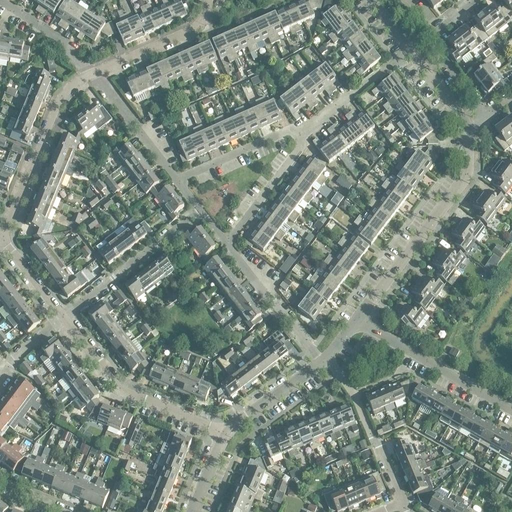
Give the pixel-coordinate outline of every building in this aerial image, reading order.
[(35,0),(34,2),(40,6),(36,12),(40,14),(48,0),(35,0)] [(48,0),(40,14),(43,17),(47,11),(53,15),(63,0),(48,0)] [(58,26),(62,29),(76,7),(66,0),(56,16),(62,20),(58,26)] [(161,0),(164,6),(158,9),(166,27),(176,22),(166,0),(161,0)] [(171,0),(166,0),(176,22),(187,17),(179,0),(177,0),(173,2),(171,0)] [(306,0),(305,0),(296,4),(304,22),(314,18),(311,11),(317,9),(321,10),(322,0),(306,0)] [(425,0),(433,9),(443,2),(441,0),(425,0)] [(511,0),(502,0),(508,7),(503,11),(511,21),(511,0)] [(325,1),(322,12),(325,16),(323,18),(330,27),(345,15),(338,6),(336,3),(325,1)] [(296,4),(285,9),(296,34),(298,37),(302,35),(301,32),(298,25),(304,22),(296,4)] [(152,12),(149,5),(145,7),(155,31),(166,27),(158,9),(152,12)] [(75,29),(86,13),(76,7),(62,29),(65,32),(69,26),(75,29)] [(140,9),(143,15),(137,18),(145,36),(155,31),(145,7),(140,9)] [(511,21),(503,11),(502,9),(497,13),(492,7),(483,13),(498,32),(511,21)] [(285,9),(275,14),(283,32),(289,29),(292,35),(293,35),(294,38),(298,37),(296,34),(285,9)] [(482,12),(473,19),(474,20),(480,28),(476,32),(484,43),(498,32),(483,13),(482,12)] [(85,35),(95,20),(86,13),(75,29),(81,33),(77,39),(81,41),(85,35)] [(131,21),(128,14),(124,16),(135,41),(145,36),(137,18),(131,21)] [(280,41),(277,34),(283,32),(275,14),(264,19),(275,43),(280,41)] [(330,27),(334,32),(328,37),(331,41),(352,24),(345,15),(330,27)] [(119,18),(122,25),(116,28),(124,45),(135,41),(124,16),(119,18)] [(268,38),(271,45),(275,43),(264,19),(254,23),(262,41),(268,38)] [(105,26),(95,20),(85,35),(94,42),(100,33),(108,38),(116,34),(111,23),(105,26)] [(259,50),(256,44),(262,41),(254,23),(244,28),(254,52),(259,50)] [(334,44),(340,40),(344,45),(359,33),(352,24),(331,41),(334,44)] [(247,48),(250,54),(254,52),(244,28),(233,32),(241,50),(247,48)] [(484,43),(476,32),(474,30),(470,34),(465,28),(462,30),(461,28),(455,33),(456,34),(456,35),(470,53),(484,43)] [(238,60),(235,53),(241,50),(233,32),(223,37),(234,61),(238,60)] [(344,45),(348,50),(342,55),(345,59),(366,42),(359,33),(344,45)] [(456,35),(456,34),(455,33),(448,38),(450,39),(447,42),(453,49),(448,53),(457,64),(470,53),(456,35)] [(227,57),(229,63),(234,61),(223,37),(212,42),(220,60),(227,57)] [(9,59),(12,42),(0,40),(0,61),(8,63),(9,59)] [(24,44),(12,42),(9,59),(28,62),(30,49),(23,48),(24,44)] [(345,59),(348,62),(354,58),(358,63),(373,51),(366,42),(345,59)] [(214,70),(211,64),(217,61),(209,43),(199,48),(209,72),(214,70)] [(324,47),(319,51),(323,55),(328,52),(324,47)] [(196,70),(199,76),(209,72),(199,48),(188,53),(196,70)] [(373,51),(358,63),(362,69),(356,73),(359,77),(380,61),(373,51)] [(193,80),(190,73),(196,70),(188,53),(178,57),(189,82),(193,80)] [(474,77),(481,86),(498,72),(491,64),(497,59),(493,54),(482,63),(486,68),(474,77)] [(181,77),(184,83),(189,82),(178,57),(167,62),(175,80),(181,77)] [(172,89),(169,82),(175,80),(167,62),(157,67),(168,91),(172,89)] [(325,65),(316,72),(332,93),(336,91),(332,85),(337,81),(325,65)] [(157,67),(146,71),(154,89),(161,86),(163,93),(168,91),(157,67)] [(24,85),(30,87),(47,95),(51,87),(49,87),(50,83),(47,81),(50,75),(37,70),(35,76),(32,75),(28,77),(27,79),(24,85)] [(154,89),(146,71),(136,76),(144,94),(147,100),(151,98),(148,92),(154,89)] [(329,96),(332,93),(316,72),(307,79),(319,95),(324,91),(329,96)] [(482,87),(480,88),(486,95),(487,94),(488,94),(492,91),(496,96),(503,90),(511,83),(511,79),(510,77),(505,81),(498,72),(481,86),(482,87)] [(133,98),(144,94),(136,76),(125,81),(133,98)] [(380,92),(384,98),(400,86),(393,76),(372,93),(375,97),(380,92)] [(257,77),(250,80),(253,86),(260,83),(257,77)] [(314,99),(319,95),(307,79),(298,86),(314,107),(318,105),(314,99)] [(311,110),(314,107),(298,86),(289,93),(301,109),(306,105),(311,110)] [(384,98),(388,103),(383,107),(386,111),(407,95),(400,86),(384,98)] [(30,87),(26,99),(41,105),(43,101),(44,102),(47,95),(30,87)] [(6,91),(5,94),(14,97),(20,99),(21,97),(15,94),(6,91)] [(280,100),(277,102),(281,107),(283,105),(296,122),(300,118),(296,113),(301,109),(289,93),(280,100)] [(386,111),(389,115),(394,111),(398,116),(414,104),(407,95),(386,111)] [(267,105),(264,98),(259,100),(271,125),(281,120),(273,102),(267,105)] [(26,99),(21,110),(37,116),(41,105),(26,99)] [(260,129),(271,125),(259,100),(255,102),(258,109),(252,111),(260,129)] [(398,116),(402,121),(397,125),(400,129),(421,113),(414,104),(398,116)] [(84,114),(95,127),(98,131),(112,120),(102,107),(97,111),(94,106),(84,114)] [(246,114),(243,107),(239,109),(250,134),(260,129),(252,111),(246,114)] [(234,111),(237,118),(231,121),(239,139),(250,134),(239,109),(234,111)] [(21,110),(17,121),(32,127),(37,116),(21,110)] [(349,115),(365,136),(374,128),(362,113),(357,117),(352,112),(349,115)] [(400,129),(403,133),(408,129),(413,134),(428,122),(421,113),(400,129)] [(95,127),(84,114),(75,121),(81,129),(76,134),(81,138),(95,127)] [(356,143),(365,136),(349,115),(345,117),(349,123),(344,127),(356,143)] [(502,121),(511,133),(511,116),(510,118),(509,116),(502,121)] [(225,123),(222,117),(218,118),(229,143),(239,139),(231,121),(225,123)] [(214,120),(217,127),(210,130),(218,148),(229,143),(218,118),(214,120)] [(32,127),(17,121),(12,132),(23,137),(21,141),(27,144),(32,132),(31,131),(32,127)] [(504,152),(511,146),(511,133),(502,121),(496,126),(497,128),(495,130),(501,138),(496,141),(504,152)] [(435,131),(428,122),(413,134),(420,143),(425,139),(428,142),(428,145),(438,145),(438,135),(435,131)] [(204,133),(201,126),(197,128),(208,152),(218,148),(210,130),(204,133)] [(347,150),(356,143),(344,127),(339,131),(334,126),(331,128),(347,150)] [(193,130),(196,136),(189,139),(197,157),(208,152),(197,128),(193,130)] [(338,157),(347,150),(331,128),(327,131),(331,137),(326,141),(338,157)] [(74,153),(81,138),(76,134),(73,140),(64,136),(59,147),(74,153)] [(179,144),(184,155),(180,157),(183,164),(187,162),(197,157),(189,139),(179,144)] [(338,157),(326,141),(321,145),(316,140),(312,143),(329,164),(338,157)] [(22,156),(25,150),(13,145),(11,151),(22,156)] [(124,166),(137,155),(129,146),(121,152),(118,148),(113,152),(124,166)] [(384,152),(380,146),(376,150),(380,155),(384,152)] [(70,165),(74,153),(59,147),(57,151),(56,150),(53,158),(70,165)] [(411,161),(426,173),(433,164),(433,163),(438,157),(438,147),(428,147),(428,150),(424,156),(418,152),(411,161)] [(369,153),(366,156),(372,164),(377,160),(372,153),(369,153)] [(131,175),(146,164),(141,158),(139,159),(137,155),(124,166),(131,175)] [(65,176),(70,165),(53,158),(50,165),(51,166),(50,170),(65,176)] [(327,179),(321,175),(326,170),(310,158),(303,167),(324,183),(327,179)] [(407,166),(401,162),(398,166),(419,182),(426,173),(411,161),(407,166)] [(499,162),(495,167),(511,180),(511,162),(510,166),(503,161),(501,163),(499,162)] [(138,185),(152,175),(149,171),(150,170),(146,164),(131,175),(138,185)] [(395,170),(401,174),(397,179),(412,191),(419,182),(398,166),(395,170)] [(3,172),(0,178),(0,188),(7,192),(15,173),(16,172),(4,167),(2,172),(3,172)] [(316,183),(321,187),(324,183),(303,167),(296,176),(312,188),(316,183)] [(505,195),(511,185),(511,180),(495,167),(491,172),(493,174),(491,176),(498,181),(494,186),(505,195)] [(61,187),(65,176),(50,170),(45,181),(61,187)] [(152,175),(138,185),(146,194),(150,191),(153,195),(158,191),(155,187),(159,184),(152,175)] [(296,176),(289,185),(310,201),(315,205),(318,201),(313,197),(313,198),(308,193),(312,188),(296,176)] [(116,187),(112,181),(109,177),(104,181),(111,191),(116,187)] [(340,177),(336,183),(345,190),(349,184),(340,177)] [(383,177),(380,181),(384,184),(406,200),(412,191),(397,179),(393,185),(387,180),(383,177)] [(56,198),(61,187),(45,181),(41,192),(56,198)] [(382,188),(387,192),(383,197),(399,209),(406,200),(384,184),(382,188)] [(302,201),(307,205),(310,201),(289,185),(282,195),(298,206),(302,201)] [(163,208),(176,198),(169,188),(161,194),(158,191),(153,195),(163,208)] [(481,193),(477,198),(497,213),(506,200),(495,192),(491,197),(484,191),(482,194),(481,193)] [(51,210),(56,198),(41,192),(39,195),(38,195),(34,203),(51,210)] [(299,216),(294,212),(298,206),(282,195),(275,204),(296,220),(299,216)] [(379,203),(374,198),(371,202),(392,218),(399,209),(383,197),(379,203)] [(173,221),(178,217),(176,214),(184,208),(176,198),(163,208),(173,221)] [(487,225),(497,213),(477,198),(473,203),(474,204),(473,207),(480,212),(476,217),(487,225)] [(368,206),(373,210),(369,216),(385,227),(392,218),(371,202),(368,206)] [(47,221),(51,210),(34,203),(31,210),(33,210),(31,214),(47,221)] [(288,219),(293,223),(296,220),(275,204),(268,213),(284,225),(288,219)] [(285,234),(280,230),(284,225),(268,213),(262,222),(282,238),(285,234)] [(40,236),(47,221),(31,214),(27,225),(37,229),(33,237),(40,236)] [(365,221),(360,217),(357,220),(378,236),(385,227),(369,216),(365,221)] [(127,230),(137,243),(147,236),(142,230),(139,226),(133,219),(124,226),(127,230)] [(459,221),(455,226),(475,241),(485,228),(474,220),(470,225),(463,219),(461,222),(459,221)] [(354,224),(359,228),(355,234),(371,246),(378,236),(357,220),(354,224)] [(274,237),(280,241),(282,238),(262,222),(254,231),(270,243),(274,237)] [(466,253),(475,241),(455,226),(451,231),(453,232),(451,235),(458,240),(455,245),(466,253)] [(184,236),(195,249),(208,239),(200,229),(192,235),(189,232),(184,236)] [(137,243),(127,230),(117,238),(127,251),(137,243)] [(251,248),(254,245),(263,252),(270,243),(254,231),(248,240),(245,244),(251,248)] [(127,251),(117,238),(114,234),(104,241),(107,245),(118,258),(127,251)] [(51,250),(40,236),(33,237),(39,244),(30,251),(33,254),(32,255),(37,261),(51,250)] [(349,242),(344,238),(341,242),(362,258),(369,248),(353,236),(349,242)] [(208,239),(195,249),(205,262),(210,258),(207,255),(215,248),(208,239)] [(338,245),(343,250),(339,255),(355,267),(362,258),(341,242),(338,245)] [(98,252),(108,266),(118,258),(107,245),(98,252)] [(272,249),(265,259),(274,265),(281,256),(272,249)] [(440,251),(436,256),(456,271),(466,258),(454,250),(451,255),(444,249),(442,252),(440,251)] [(495,249),(491,253),(500,260),(506,253),(502,250),(500,253),(495,249)] [(59,260),(51,250),(37,261),(42,268),(43,267),(45,270),(59,260)] [(335,260),(330,256),(327,260),(348,276),(355,267),(339,255),(335,260)] [(447,283),(456,271),(436,256),(432,261),(434,262),(432,265),(439,270),(435,275),(447,283)] [(285,275),(295,262),(289,257),(279,270),(280,271),(285,275)] [(154,265),(164,279),(174,271),(164,258),(154,265)] [(210,258),(205,262),(208,266),(204,269),(211,279),(224,268),(217,259),(213,262),(210,258)] [(66,269),(59,260),(45,270),(48,273),(46,274),(51,281),(66,269)] [(304,260),(300,264),(307,270),(310,265),(304,260)] [(324,263),(330,268),(326,273),(341,285),(348,276),(327,260),(324,263)] [(154,265),(144,273),(155,286),(164,279),(154,265)] [(211,279),(218,288),(233,277),(228,271),(227,272),(224,268),(211,279)] [(73,279),(66,269),(51,281),(56,287),(58,286),(60,289),(73,279)] [(135,280),(145,294),(155,286),(144,273),(135,280)] [(322,278),(316,274),(313,278),(334,294),(341,285),(326,273),(322,278)] [(0,294),(10,287),(3,277),(0,279),(0,294)] [(233,277),(218,288),(226,298),(239,288),(237,284),(238,283),(233,277)] [(419,279),(415,284),(435,299),(444,286),(433,278),(429,283),(422,277),(421,280),(419,279)] [(310,282),(316,286),(312,291),(327,303),(334,294),(313,278),(310,282)] [(73,279),(60,289),(67,298),(81,288),(73,279)] [(145,294),(135,280),(125,288),(135,301),(145,294)] [(283,284),(280,287),(286,292),(288,288),(283,284)] [(425,312),(435,299),(415,284),(411,289),(413,290),(411,293),(418,298),(414,303),(425,312)] [(0,300),(4,306),(18,296),(10,287),(0,294),(0,300)] [(239,288),(226,298),(233,307),(248,296),(243,290),(241,291),(239,288)] [(127,301),(120,291),(114,295),(122,305),(127,301)] [(320,312),(327,303),(312,291),(308,296),(302,292),(299,296),(305,300),(320,312)] [(12,316),(25,306),(18,296),(4,306),(12,316)] [(248,296),(233,307),(241,317),(254,307),(251,303),(253,302),(248,296)] [(320,312),(305,300),(298,310),(313,321),(320,312)] [(465,301),(460,308),(465,311),(469,305),(465,301)] [(109,315),(112,313),(113,312),(105,302),(88,315),(95,325),(109,315)] [(12,316),(7,320),(14,329),(19,325),(32,315),(25,306),(12,316)] [(426,315),(415,306),(412,311),(405,306),(403,308),(401,307),(397,312),(399,314),(395,319),(407,328),(410,323),(417,328),(426,315)] [(254,307),(241,317),(251,330),(262,321),(260,317),(261,316),(254,307)] [(40,325),(32,315),(19,325),(26,335),(40,325)] [(102,336),(112,328),(116,324),(109,315),(95,325),(98,328),(97,329),(102,336)] [(124,334),(116,324),(112,328),(102,336),(106,342),(108,341),(110,344),(124,334)] [(111,348),(116,355),(131,343),(124,334),(110,344),(113,347),(111,348)] [(285,343),(278,334),(265,344),(268,348),(278,361),(288,354),(281,346),(285,343)] [(49,360),(62,349),(55,340),(41,350),(45,355),(40,359),(44,364),(49,360)] [(131,343),(116,355),(121,361),(123,360),(125,363),(138,353),(131,343)] [(258,355),(270,370),(276,365),(275,364),(278,361),(268,348),(258,355)] [(62,349),(49,360),(56,369),(70,358),(66,352),(64,353),(62,349)] [(459,353),(452,349),(449,355),(456,359),(459,353)] [(230,350),(226,353),(230,358),(233,362),(238,358),(235,354),(234,355),(230,350)] [(138,353),(125,363),(133,373),(137,369),(142,376),(145,372),(149,366),(138,353)] [(249,363),(259,376),(262,374),(263,375),(270,370),(258,355),(249,363)] [(70,358),(56,369),(63,378),(76,368),(74,366),(76,364),(70,358)] [(145,372),(142,376),(149,379),(153,380),(152,382),(160,385),(167,368),(155,363),(152,362),(149,366),(145,372)] [(27,377),(33,373),(25,363),(20,367),(27,377)] [(239,370),(251,385),(257,380),(256,379),(259,376),(249,363),(239,370)] [(218,367),(211,371),(215,379),(222,376),(218,367)] [(76,368),(63,378),(71,388),(84,378),(76,368)] [(167,368),(160,385),(167,388),(168,386),(172,388),(178,373),(167,368)] [(230,378),(240,391),(243,388),(244,390),(251,385),(239,370),(230,378)] [(178,373),(172,388),(175,389),(175,391),(182,394),(189,377),(178,373)] [(189,377),(182,394),(189,397),(190,396),(194,397),(200,382),(189,377)] [(84,378),(71,388),(78,398),(91,387),(84,378)] [(230,378),(216,388),(217,395),(218,400),(227,394),(230,398),(240,391),(230,378)] [(0,406),(0,434),(1,435),(7,426),(13,431),(18,425),(23,429),(27,423),(22,419),(31,408),(36,412),(41,406),(35,402),(40,396),(20,381),(0,406)] [(391,385),(387,387),(393,404),(395,403),(396,405),(404,402),(403,400),(405,399),(404,396),(408,394),(409,381),(399,385),(392,388),(391,385)] [(411,400),(422,406),(431,390),(426,387),(425,390),(409,381),(408,394),(413,397),(411,400)] [(200,382),(194,397),(205,402),(209,392),(217,395),(216,388),(200,382)] [(78,398),(91,414),(99,403),(96,400),(99,397),(91,387),(78,398)] [(377,394),(382,409),(393,404),(387,387),(383,389),(384,392),(377,394)] [(431,390),(422,406),(432,411),(439,398),(433,395),(435,392),(431,390)] [(366,396),(374,417),(384,412),(382,409),(377,394),(371,397),(370,394),(366,396)] [(432,411),(441,417),(450,401),(446,399),(445,401),(439,398),(432,411)] [(441,417),(439,421),(449,427),(451,423),(459,409),(453,406),(454,404),(450,401),(444,412),(441,417)] [(108,427),(114,412),(111,410),(112,409),(99,404),(99,403),(91,414),(99,418),(97,422),(108,427)] [(344,429),(351,427),(354,433),(358,431),(348,407),(337,411),(344,429)] [(451,423),(449,427),(459,433),(461,428),(470,413),(466,410),(465,412),(459,409),(451,423)] [(341,438),(339,432),(344,429),(337,411),(326,416),(337,440),(341,438)] [(119,412),(118,413),(114,412),(108,427),(120,432),(122,427),(128,429),(133,417),(119,412)] [(473,417),(474,415),(470,413),(461,428),(471,434),(479,420),(473,417)] [(329,436),(332,442),(337,440),(326,416),(316,420),(323,438),(329,436)] [(134,425),(141,428),(143,422),(136,419),(134,425)] [(320,447),(317,440),(323,438),(316,420),(305,424),(315,449),(320,447)] [(479,420),(471,434),(469,438),(478,444),(490,424),(486,421),(484,424),(479,420)] [(308,444),(311,451),(315,449),(305,424),(294,429),(302,447),(308,444)] [(493,429),(494,426),(490,424),(478,444),(488,450),(499,432),(493,429)] [(381,428),(382,430),(377,432),(378,436),(391,431),(389,425),(381,428)] [(294,429),(284,433),(295,458),(296,461),(301,459),(299,456),(297,449),(302,447),(294,429)] [(85,432),(83,437),(90,441),(92,436),(85,432)] [(488,450),(498,455),(501,451),(510,435),(505,433),(504,435),(499,432),(488,450)] [(68,443),(71,436),(64,433),(61,440),(68,443)] [(192,441),(171,433),(166,444),(187,453),(192,441)] [(287,453),(290,460),(295,458),(284,433),(274,437),(281,455),(287,453)] [(498,455),(511,463),(511,436),(510,435),(501,451),(498,455)] [(274,437),(263,442),(269,456),(262,459),(267,469),(274,467),(271,460),(281,455),(274,437)] [(366,441),(359,443),(361,449),(368,446),(366,441)] [(400,463),(414,457),(418,455),(414,444),(409,446),(407,441),(393,447),(400,463)] [(82,444),(79,452),(86,455),(90,447),(82,444)] [(161,455),(167,458),(167,457),(182,464),(187,453),(166,444),(161,455)] [(6,445),(2,450),(0,452),(0,462),(4,466),(18,447),(15,445),(11,449),(6,445)] [(24,459),(18,455),(22,450),(18,447),(4,466),(13,473),(15,470),(24,459)] [(24,459),(15,470),(23,473),(21,476),(32,480),(41,458),(43,454),(39,453),(37,457),(34,462),(28,460),(24,458),(24,459)] [(167,458),(161,455),(157,466),(162,468),(178,475),(182,464),(167,457),(167,458)] [(404,473),(418,468),(420,467),(426,465),(424,461),(421,462),(420,461),(416,462),(414,457),(400,463),(404,473)] [(49,468),(43,466),(45,460),(41,458),(32,480),(42,484),(49,468)] [(253,469),(246,467),(242,477),(260,485),(264,474),(265,472),(260,460),(256,461),(253,469)] [(61,467),(57,465),(54,471),(49,468),(42,484),(52,488),(61,467)] [(155,465),(153,471),(157,472),(154,478),(158,480),(173,486),(178,475),(162,468),(157,466),(155,465)] [(61,467),(52,488),(62,493),(68,476),(63,474),(65,468),(61,467)] [(418,468),(404,473),(408,484),(423,478),(420,472),(422,470),(420,467),(418,468)] [(484,479),(487,474),(480,470),(477,475),(484,479)] [(81,475),(77,473),(74,479),(68,476),(62,493),(72,497),(81,475)] [(369,500),(375,498),(377,500),(381,498),(379,494),(385,491),(378,474),(372,476),(361,480),(369,500)] [(88,485),(83,482),(85,477),(81,475),(72,497),(82,501),(88,485)] [(423,478),(408,484),(413,495),(416,494),(420,503),(432,492),(433,491),(429,482),(427,476),(423,478)] [(264,494),(257,491),(260,485),(242,477),(237,488),(262,498),(264,494)] [(169,497),(173,486),(158,480),(153,491),(169,497)] [(359,505),(365,502),(366,505),(371,503),(369,500),(361,480),(350,485),(359,505)] [(101,483),(97,481),(94,487),(88,485),(82,501),(92,505),(101,483)] [(92,505),(102,509),(109,493),(103,490),(105,485),(101,483),(92,505)] [(502,486),(497,483),(493,491),(498,494),(502,486)] [(348,509),(349,511),(353,510),(352,507),(359,505),(350,485),(340,489),(348,509)] [(123,497),(141,504),(145,494),(127,488),(123,497)] [(254,500),(260,503),(262,498),(237,488),(233,499),(251,506),(254,500)] [(282,488),(279,496),(285,498),(288,490),(282,488)] [(340,489),(329,494),(323,496),(329,511),(336,511),(337,511),(336,511),(341,511),(342,511),(348,509),(340,489)] [(164,509),(169,497),(153,491),(148,503),(164,509)] [(439,511),(446,500),(432,492),(420,503),(435,511),(439,511)] [(249,511),(251,506),(233,499),(229,509),(236,511),(249,511)] [(452,511),(456,506),(446,500),(439,511),(452,511)] [(0,511),(6,511),(8,510),(0,503),(0,511)] [(148,503),(144,511),(162,511),(164,509),(148,503)]
